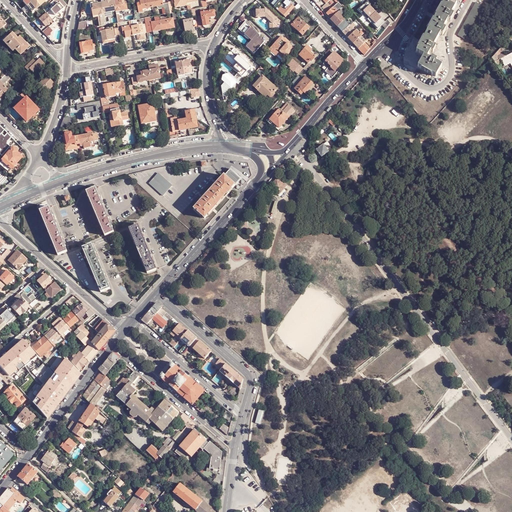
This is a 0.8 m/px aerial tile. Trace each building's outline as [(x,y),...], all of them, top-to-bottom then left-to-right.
[(40,6),(34,0),(23,0),(22,1),(26,6),(28,8),(32,13),(40,6)] [(116,12),(114,0),(111,1),(102,3),(104,13),(115,11),(116,12)] [(116,0),(114,0),(116,12),(122,11),(127,10),(126,2),(124,2),(123,0),(116,0)] [(139,0),(140,0),(140,3),(142,9),(143,9),(149,8),(152,7),(150,0),(139,0)] [(279,0),(274,7),(286,18),(295,8),(289,2),(290,0),(279,0)] [(435,77),(441,67),(435,63),(436,61),(431,57),(429,60),(426,58),(430,52),(432,53),(435,47),(433,46),(440,34),(442,35),(445,30),(443,28),(448,20),(450,21),(453,15),(451,14),(457,2),(460,3),(461,0),(444,0),(439,9),(437,13),(432,23),(431,23),(429,27),(422,41),(421,41),(419,45),(416,52),(423,56),(417,67),(424,71),(428,74),(428,73),(435,77)] [(99,3),(99,1),(90,3),(91,10),(92,10),(91,10),(92,9),(93,8),(92,5),(99,3)] [(371,4),(368,1),(359,10),(371,23),(372,22),(378,29),(385,22),(370,6),(371,4)] [(339,11),(343,7),(340,4),(338,2),(333,8),(338,13),(339,11)] [(46,14),(52,21),(56,18),(57,19),(59,19),(60,18),(61,17),(61,15),(59,13),(63,9),(63,8),(64,8),(63,7),(63,8),(58,3),(46,14)] [(102,15),(104,14),(104,13),(102,3),(99,3),(92,5),(93,8),(92,9),(91,10),(92,10),(93,16),(97,15),(102,15)] [(482,6),(476,3),(457,36),(464,40),(482,6)] [(331,18),(338,13),(333,8),(332,7),(326,13),(331,18)] [(201,16),(203,27),(205,28),(208,28),(209,26),(208,20),(211,20),(210,17),(215,16),(214,10),(206,12),(206,9),(200,10),(201,16)] [(273,24),(273,25),(274,24),(276,25),(279,22),(266,9),(265,10),(255,10),(253,12),(253,16),(256,18),(265,17),(273,24)] [(51,22),(52,21),(46,14),(46,13),(39,19),(45,27),(51,22)] [(337,27),(344,20),(343,18),(338,13),(331,18),(330,20),(337,27)] [(150,17),(144,18),(145,23),(147,32),(152,31),(152,30),(153,30),(153,32),(162,30),(160,20),(159,17),(159,15),(154,16),(155,22),(151,22),(150,17)] [(298,18),(307,26),(308,25),(299,17),(298,18)] [(98,19),(99,27),(106,25),(106,23),(106,22),(105,18),(98,19)] [(160,20),(162,30),(175,28),(173,20),(173,18),(166,19),(160,20)] [(309,28),(307,26),(298,18),(291,26),(302,36),(309,28)] [(45,27),(39,19),(36,21),(43,29),(45,27)] [(136,20),(131,21),(131,23),(131,24),(132,26),(134,35),(137,35),(138,39),(144,37),(142,25),(137,25),(136,20)] [(194,33),(192,20),(183,21),(186,35),(194,33)] [(348,24),(344,20),(337,27),(343,32),(350,25),(348,24)] [(82,22),(79,22),(78,31),(85,29),(86,21),(85,21),(82,22)] [(245,21),(238,30),(251,41),(245,47),(254,54),(264,43),(245,21)] [(350,25),(343,32),(348,38),(355,31),(352,28),(350,26),(350,25)] [(130,36),(134,35),(132,26),(122,28),(123,31),(124,31),(125,35),(126,38),(130,37),(130,36)] [(48,36),(53,30),(48,27),(44,33),(48,36)] [(103,41),(108,40),(113,39),(115,39),(113,29),(104,31),(101,31),(101,33),(103,41)] [(348,38),(353,43),(360,37),(358,35),(355,31),(348,38)] [(13,47),(15,49),(20,55),(28,47),(26,44),(27,43),(26,42),(25,43),(21,38),(19,40),(16,38),(11,33),(6,37),(5,39),(3,41),(10,49),(13,47)] [(280,37),(293,50),(294,49),(289,45),(285,42),(287,40),(285,38),(284,39),(281,36),(280,37)] [(284,60),(293,50),(280,37),(269,50),(276,57),(278,55),(284,60)] [(353,43),(358,49),(365,42),(360,37),(353,43)] [(94,50),(93,46),(92,41),(80,43),(82,54),(87,53),(90,52),(90,51),(94,50)] [(364,55),(371,48),(365,42),(358,49),(364,55)] [(95,46),(93,46),(94,50),(90,51),(90,52),(87,53),(87,56),(96,54),(96,50),(95,46)] [(314,52),(307,47),(303,51),(299,55),(308,63),(311,61),(316,55),(314,52)] [(501,48),(492,58),(495,62),(506,56),(501,48)] [(334,52),(326,62),(323,65),(328,69),(325,72),(332,79),(339,71),(337,70),(343,63),(341,61),(342,60),(334,52)] [(40,66),(41,68),(45,64),(40,58),(36,62),(33,59),(24,67),(27,71),(29,69),(33,73),(36,70),(40,66)] [(243,76),(248,70),(252,66),(242,58),(234,68),(243,76)] [(291,68),(296,63),(291,58),(286,63),(291,68)] [(176,62),(178,74),(188,72),(191,71),(191,68),(193,67),(194,67),(193,59),(189,60),(176,62)] [(259,75),(265,69),(261,66),(256,72),(259,75)] [(159,68),(147,71),(141,72),(142,74),(142,76),(137,77),(136,77),(136,78),(137,78),(138,83),(161,78),(159,69),(160,69),(160,68),(159,68)] [(245,77),(243,76),(234,68),(233,69),(243,79),(245,77)] [(3,85),(12,77),(10,74),(8,73),(0,80),(0,95),(1,94),(2,95),(8,90),(3,85)] [(43,83),(39,87),(44,92),(45,91),(47,92),(51,88),(49,87),(51,85),(52,84),(53,83),(47,76),(42,81),(43,83)] [(253,87),(265,97),(267,95),(270,97),(272,97),(274,94),(274,93),(277,89),(275,88),(273,85),(262,76),(253,87)] [(306,95),(309,91),(314,86),(305,78),(294,90),(300,95),(303,93),(306,95)] [(113,83),(115,94),(119,93),(125,92),(123,84),(121,84),(121,82),(113,83)] [(91,83),(85,84),(86,87),(81,88),(84,101),(91,100),(91,96),(94,96),(91,83)] [(106,98),(116,96),(115,94),(113,83),(105,85),(103,85),(104,89),(105,94),(106,98)] [(31,121),(36,115),(34,113),(37,109),(26,97),(19,104),(16,107),(23,114),(22,115),(27,121),(29,119),(31,121)] [(283,111),(288,105),(286,102),(282,107),(282,108),(281,110),(280,109),(279,109),(279,110),(283,114),(284,113),(284,112),(283,111)] [(80,122),(101,118),(98,103),(77,106),(80,122)] [(118,104),(102,107),(103,114),(111,112),(111,115),(109,116),(112,127),(117,126),(117,127),(123,125),(122,121),(129,119),(128,113),(120,114),(118,104)] [(139,107),(142,124),(157,121),(155,111),(153,104),(139,107)] [(295,110),(288,105),(283,111),(284,112),(284,113),(289,117),(295,110)] [(21,116),(22,115),(23,114),(16,107),(14,109),(21,116)] [(289,117),(284,113),(283,114),(279,110),(279,109),(277,107),(274,109),(277,112),(272,117),(270,120),(279,128),(282,125),(289,117)] [(180,131),(189,129),(198,127),(197,120),(195,110),(186,111),(187,119),(178,121),(180,131)] [(270,120),(272,117),(271,116),(267,121),(273,127),(274,126),(278,130),(279,128),(270,120)] [(173,132),(180,131),(178,121),(177,117),(171,119),(173,132)] [(157,121),(142,124),(143,129),(161,126),(160,120),(157,121)] [(198,127),(189,129),(189,131),(200,129),(198,120),(197,120),(198,127)] [(0,150),(0,153),(2,155),(16,141),(0,126),(0,149),(1,150),(0,150)] [(66,151),(81,148),(81,147),(79,136),(73,138),(72,133),(71,133),(66,133),(66,134),(64,134),(66,151)] [(79,136),(81,147),(84,146),(85,149),(96,147),(95,141),(93,134),(79,136)] [(321,157),(329,152),(323,145),(316,150),(321,157)] [(0,160),(0,165),(7,172),(10,168),(11,169),(22,157),(16,152),(17,151),(12,147),(0,160)] [(224,175),(235,185),(241,179),(230,169),(224,175)] [(159,173),(150,183),(164,196),(173,186),(159,173)] [(205,219),(235,185),(224,175),(194,209),(205,219)] [(285,185),(276,176),(268,185),(277,194),(285,185)] [(105,235),(114,232),(110,222),(111,221),(110,219),(109,219),(101,200),(102,199),(101,197),(100,197),(96,187),(86,191),(105,235)] [(58,255),(67,251),(63,241),(64,241),(63,238),(62,239),(54,219),(55,219),(54,216),(53,217),(49,207),(40,211),(58,255)] [(147,273),(157,269),(153,259),(154,259),(153,256),(152,257),(144,237),(145,237),(144,234),(143,235),(139,225),(129,228),(147,273)] [(101,292),(110,288),(106,278),(107,278),(106,276),(105,276),(97,256),(98,256),(97,253),(96,254),(92,244),(82,248),(101,292)] [(3,262),(12,253),(9,250),(0,259),(3,262)] [(21,264),(26,259),(17,251),(8,261),(18,269),(22,265),(21,264)] [(0,277),(0,278),(7,285),(14,277),(6,270),(0,277)] [(39,279),(37,281),(45,291),(52,284),(50,282),(51,282),(45,275),(39,279)] [(36,283),(32,286),(40,295),(45,291),(37,281),(36,283)] [(61,290),(54,283),(52,284),(45,291),(47,293),(45,295),(48,298),(50,296),(52,298),(61,290)] [(18,293),(9,301),(13,305),(11,307),(19,316),(22,313),(22,314),(27,310),(26,309),(28,307),(21,299),(22,297),(18,293)] [(25,296),(22,298),(29,305),(32,303),(25,296)] [(29,305),(32,308),(38,303),(35,300),(32,303),(29,305)] [(90,309),(82,303),(81,304),(87,312),(90,309)] [(141,320),(147,324),(148,323),(149,322),(151,319),(157,313),(159,311),(162,308),(156,303),(141,320)] [(74,311),(73,311),(84,323),(95,314),(90,309),(87,312),(81,304),(80,305),(74,311)] [(5,305),(0,309),(0,315),(6,311),(8,312),(9,311),(10,310),(5,305)] [(174,318),(162,308),(159,311),(162,313),(171,321),(172,320),(173,319),(174,318)] [(6,311),(0,315),(0,317),(7,324),(8,326),(16,319),(9,311),(8,312),(6,311)] [(71,313),(63,319),(70,327),(78,320),(71,313)] [(160,316),(157,313),(151,319),(153,320),(162,329),(168,323),(160,316)] [(60,319),(52,325),(54,328),(62,321),(60,319)] [(62,321),(54,328),(61,335),(64,339),(66,338),(63,334),(69,329),(70,327),(63,319),(62,321)] [(108,325),(103,321),(95,330),(99,333),(91,343),(98,351),(103,346),(106,342),(108,340),(115,331),(108,325)] [(78,329),(87,339),(91,335),(86,330),(87,329),(82,325),(80,326),(78,329)] [(180,332),(173,340),(177,344),(182,338),(188,331),(184,327),(182,328),(179,332),(180,332)] [(49,333),(45,336),(54,347),(56,345),(53,342),(59,338),(59,337),(61,335),(54,328),(52,329),(49,333)] [(78,329),(75,331),(78,335),(76,337),(85,346),(87,344),(89,341),(87,339),(78,329)] [(197,338),(188,331),(182,338),(190,346),(194,341),(197,338)] [(44,337),(38,342),(45,350),(51,345),(44,337)] [(200,341),(197,338),(194,341),(190,346),(205,359),(211,351),(200,341)] [(23,340),(0,359),(0,367),(1,369),(8,376),(14,371),(15,373),(23,366),(22,364),(35,353),(23,340)] [(45,350),(38,342),(32,348),(39,355),(45,350)] [(91,343),(89,345),(81,354),(89,363),(93,357),(98,351),(91,343)] [(51,345),(45,350),(47,352),(48,353),(49,352),(54,348),(51,345)] [(182,355),(187,349),(184,346),(179,352),(182,355)] [(45,350),(39,355),(41,358),(44,357),(46,359),(47,358),(48,357),(49,357),(50,356),(48,353),(47,352),(45,350)] [(81,354),(79,352),(76,356),(74,354),(72,357),(74,359),(71,362),(79,371),(83,365),(86,367),(89,363),(81,354)] [(105,376),(120,359),(113,353),(99,370),(101,372),(105,376)] [(54,373),(69,389),(80,374),(65,358),(54,373)] [(226,364),(220,359),(216,364),(218,366),(221,369),(226,364)] [(159,376),(185,399),(188,396),(190,396),(191,396),(192,395),(193,395),(194,394),(195,393),(195,392),(195,391),(195,390),(195,389),(198,385),(171,362),(169,365),(168,366),(169,367),(163,373),(162,372),(162,373),(159,376)] [(240,389),(241,389),(243,379),(226,364),(221,369),(220,371),(219,371),(240,389)] [(34,406),(47,419),(69,389),(54,373),(47,366),(41,375),(42,376),(40,380),(41,383),(44,385),(48,387),(45,390),(42,388),(38,385),(34,390),(37,392),(34,396),(39,400),(34,406)] [(0,370),(1,369),(0,367),(0,376),(8,385),(13,381),(8,376),(4,380),(0,375),(0,370)] [(95,380),(103,387),(105,389),(111,382),(105,376),(101,372),(95,380)] [(130,381),(137,374),(134,372),(129,378),(128,379),(130,381)] [(139,376),(137,374),(130,381),(128,384),(130,386),(138,377),(139,376)] [(128,384),(130,381),(128,379),(126,378),(125,377),(116,387),(117,387),(118,389),(121,392),(122,391),(128,384)] [(89,388),(97,395),(103,387),(95,380),(93,384),(89,388)] [(130,386),(128,384),(122,391),(121,392),(118,389),(114,394),(129,408),(127,410),(130,412),(131,415),(134,418),(136,418),(138,416),(146,423),(149,420),(157,427),(163,432),(179,413),(165,401),(157,410),(155,412),(153,414),(152,415),(148,412),(149,411),(149,410),(133,395),(136,391),(130,386)] [(188,396),(185,399),(197,409),(200,406),(195,401),(205,391),(198,385),(195,389),(195,390),(195,391),(195,392),(195,393),(194,394),(193,395),(192,395),(191,396),(190,396),(188,396)] [(18,393),(12,386),(7,391),(4,393),(8,398),(7,398),(9,401),(12,404),(13,403),(17,407),(19,405),(25,400),(18,393)] [(97,395),(100,398),(106,390),(105,389),(103,387),(97,395)] [(90,403),(97,395),(89,388),(83,396),(90,403)] [(92,405),(94,407),(96,404),(100,398),(97,395),(90,403),(92,405)] [(27,408),(32,403),(29,400),(24,405),(27,408)] [(90,428),(96,418),(100,412),(99,411),(94,407),(92,405),(78,425),(81,427),(84,424),(90,428)] [(151,408),(149,410),(149,411),(152,414),(153,414),(155,412),(157,410),(153,406),(151,408)] [(26,409),(25,409),(19,416),(13,422),(23,430),(35,417),(26,409)] [(260,424),(264,410),(259,409),(255,423),(260,424)] [(96,418),(104,425),(108,420),(100,412),(96,418)] [(196,425),(183,414),(178,419),(186,427),(191,431),(194,426),(196,425)] [(149,420),(146,423),(154,430),(157,427),(149,420)] [(72,434),(82,444),(85,441),(81,438),(86,430),(81,427),(78,425),(72,434)] [(191,431),(186,427),(181,433),(185,437),(191,431)] [(195,430),(175,453),(178,454),(185,461),(189,456),(191,458),(200,447),(206,441),(207,440),(201,435),(195,430)] [(185,437),(181,433),(174,440),(177,442),(179,444),(185,437)] [(66,443),(65,442),(61,446),(69,454),(77,445),(69,438),(66,443)] [(175,444),(177,442),(174,440),(173,442),(168,438),(163,444),(165,445),(158,453),(151,446),(147,451),(156,460),(154,462),(157,465),(162,459),(175,444)] [(209,443),(206,441),(200,447),(203,450),(202,451),(206,454),(207,453),(212,456),(209,469),(212,470),(220,471),(222,453),(210,442),(209,443)] [(0,470),(13,455),(7,450),(0,443),(0,470)] [(50,454),(48,452),(42,460),(45,463),(43,465),(41,468),(49,473),(52,469),(50,468),(52,465),(51,465),(57,456),(51,452),(50,454)] [(38,472),(29,464),(18,477),(28,485),(38,472)] [(155,471),(146,480),(150,484),(159,474),(155,471)] [(72,473),(68,479),(69,482),(70,483),(77,475),(76,474),(74,473),(72,473)] [(214,511),(180,484),(178,487),(177,486),(172,492),(197,511),(214,511)] [(9,488),(0,498),(0,503),(4,506),(7,509),(9,511),(18,501),(21,504),(25,499),(14,489),(12,491),(11,490),(9,488)] [(109,497),(104,502),(110,507),(119,497),(118,496),(121,493),(115,488),(112,491),(111,491),(107,495),(109,497)] [(57,491),(55,489),(51,493),(58,500),(62,496),(57,491)] [(141,489),(136,495),(144,501),(150,495),(141,489)] [(144,501),(136,495),(130,502),(139,508),(140,506),(144,501)] [(135,511),(139,508),(130,502),(125,510),(127,511),(135,511)]
